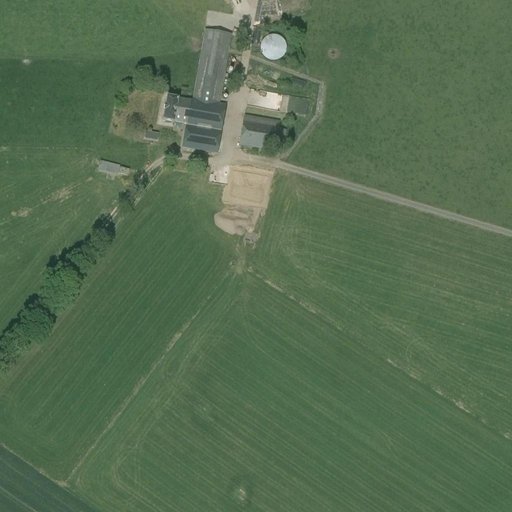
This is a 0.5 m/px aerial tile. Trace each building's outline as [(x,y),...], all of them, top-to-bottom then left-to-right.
[(200,57),(192,102),(167,98),(163,121),(186,125),(182,148),(217,155),(225,108),(219,107),(227,62),(231,35),(204,30),(200,57)] [(266,38),(263,41),(261,44),(260,49),(261,53),(263,57),(266,59),(270,61),(274,62),(278,61),(281,58),(284,55),(286,51),(286,47),(284,43),(282,40),(278,37),(274,36),(270,36),(266,38)] [(294,97),(293,114),(310,114),(310,98),(294,97)] [(279,122),(245,116),(240,147),(275,153),(275,151),(284,152),(287,131),(278,130),(279,122)] [(143,132),(143,140),(157,141),(157,133),(143,132)] [(119,166),(100,161),(97,172),(117,177),(119,166)] [(252,169),(230,165),(228,178),(250,181),(252,169)]
